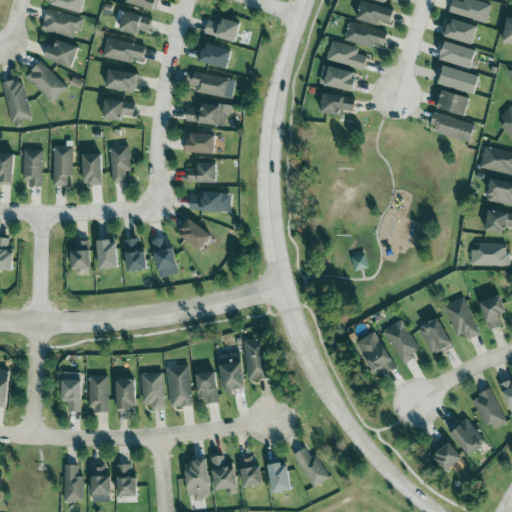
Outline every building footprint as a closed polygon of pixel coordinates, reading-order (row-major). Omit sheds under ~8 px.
[(49,0),(49,5),(82,13),(85,0),(49,0)] [(126,0),(126,2),(154,11),(157,0),(126,0)] [(453,0),(449,13),(486,23),(491,5),(474,0),(464,0),(464,2),(456,0),(453,0)] [(357,21),(380,26),(380,22),(391,24),(394,9),(361,2),(357,21)] [(75,30),(80,32),(83,19),(47,9),(41,30),(72,39),(75,30)] [(152,19),(124,11),(119,30),(138,35),(140,30),(149,32),(152,19)] [(511,15),(509,15),(502,42),(511,44),(511,15)] [(204,34),(235,43),(240,24),(222,19),(221,25),(208,21),(204,34)] [(478,26),(450,19),(445,37),(473,44),(478,26)] [(372,49),(373,44),(383,47),(387,33),(349,22),(344,40),(372,49)] [(143,60),(145,46),(106,39),(103,58),(131,63),(132,58),(143,60)] [(44,58),(71,68),(79,48),(57,40),(54,48),(49,46),(44,58)] [(359,49),(332,41),(327,60),(364,71),(368,57),(357,54),(359,49)] [(475,69),(478,50),(444,43),(440,61),(475,69)] [(231,50),(204,44),(200,63),(228,69),(231,50)] [(51,103),(67,89),(42,62),(26,76),(51,103)] [(358,74),(324,65),(319,84),(354,93),(358,74)] [(439,84),(475,95),(480,77),(445,66),(439,84)] [(136,92),(138,73),(108,71),(106,89),(136,92)] [(235,80),(194,72),(190,91),(232,99),(235,80)] [(1,84),(12,126),(21,123),(21,122),(31,119),(21,79),(1,84)] [(470,99),(443,90),(437,108),(465,117),(470,99)] [(321,114),(343,116),(343,111),(354,112),(355,98),(323,95),(321,114)] [(123,116),(133,117),(135,103),(105,100),(103,119),(122,121),(123,116)] [(233,107),(202,103),(201,110),(187,108),(186,122),(225,126),(226,113),(232,114),(233,107)] [(500,117),(506,122),(501,127),(511,137),(511,108),(510,106),(500,117)] [(475,125),(434,112),(429,129),(469,143),(475,125)] [(187,153),(215,154),(215,135),(188,134),(187,153)] [(53,186),(67,186),(67,176),(73,176),(72,146),(53,146),(53,186)] [(129,146),(110,147),(111,184),(126,183),(125,171),(130,171),(129,146)] [(480,169),(511,175),(511,171),(511,152),(484,147),(480,169)] [(42,185),(43,150),(24,149),(23,184),(42,185)] [(0,183),(12,184),(14,154),(0,153),(0,183)] [(82,155),(83,185),(102,184),(101,154),(82,155)] [(216,183),(217,164),(198,163),(198,169),(187,168),(187,182),(216,183)] [(511,183),(491,179),(487,201),(511,205),(511,183)] [(231,213),(231,194),(202,192),(202,197),(190,197),(190,211),(231,213)] [(511,214),(489,210),(485,231),(505,235),(506,227),(511,228),(511,214)] [(212,237),(190,219),(178,234),(200,251),(212,237)] [(8,238),(0,238),(0,270),(13,271),(14,253),(8,253),(8,238)] [(125,240),(126,272),(146,271),(146,252),(138,253),(138,239),(125,240)] [(158,278),(178,276),(175,249),(166,249),(165,239),(153,240),(158,278)] [(90,241),(71,242),(71,270),(91,269),(90,241)] [(99,270),(118,269),(117,241),(98,241),(99,270)] [(479,250),(471,250),(471,265),(508,266),(508,244),(480,243),(479,250)] [(350,262),(363,259),(367,271),(354,274),(350,262)] [(465,333),(468,340),(481,335),(464,297),(444,307),(457,337),(465,333)] [(488,330),(502,327),(500,316),(506,315),(502,297),(481,302),(488,330)] [(420,328),(432,356),(453,347),(440,319),(420,328)] [(418,355),(402,322),(385,330),(401,363),(418,355)] [(376,377),(395,367),(377,332),(358,342),(376,377)] [(246,380),(266,379),(264,339),(244,340),(246,380)] [(242,354),(221,355),(223,391),(244,390),(242,354)] [(195,367),(199,403),(217,401),(213,365),(195,367)] [(168,367),(169,407),(191,407),(190,367),(168,367)] [(0,406),(7,407),(9,371),(0,370),(0,406)] [(81,413),(81,373),(63,372),(62,402),(68,402),(68,412),(81,413)] [(163,373),(141,374),(143,405),(151,405),(152,410),(165,410),(163,373)] [(89,411),(108,411),(108,376),(89,376),(89,411)] [(117,410),(136,410),(135,381),(116,381),(117,410)] [(511,414),(511,384),(511,381),(501,384),(511,415),(511,414)] [(472,399),(484,426),(491,422),(494,429),(507,423),(491,390),(472,399)] [(486,442),(466,418),(449,432),(470,457),(486,442)] [(447,474),(463,458),(443,436),(432,445),(440,454),(434,459),(447,474)] [(293,456),(313,488),(330,478),(316,455),(311,458),(305,448),(293,456)] [(214,491),(237,489),(235,463),(225,464),(224,457),(212,457),(214,491)] [(261,467),(254,468),(253,458),(240,459),(243,488),(263,486),(261,467)] [(210,500),(208,460),(186,462),(189,501),(210,500)] [(288,464),(269,466),(272,493),(291,491),(288,464)] [(84,477),(78,477),(78,466),(65,465),(64,502),(83,502),(84,477)] [(130,465),(117,465),(118,497),(137,497),(137,479),(131,479),(130,465)] [(111,475),(105,474),(105,467),(92,467),(91,502),(111,502),(111,475)]
